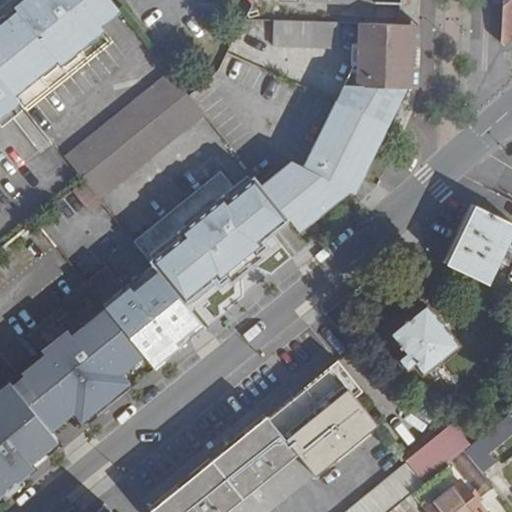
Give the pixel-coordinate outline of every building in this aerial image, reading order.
[(24,0),(15,8),(63,68),(107,33),(104,29),(122,15),(110,0),(24,0)] [(511,0),(503,0),(503,5),(501,46),(503,49),(511,40),(511,0)] [(0,24),(1,26),(0,26),(0,78),(17,100),(44,79),(46,81),(63,68),(15,8),(0,20),(0,24)] [(275,47),(339,49),(341,23),(276,21),(275,47)] [(361,23),(360,45),(359,66),(354,66),(337,101),(381,122),(398,88),(407,89),(408,89),(410,25),(361,23)] [(421,25),(410,25),(408,89),(418,89),(421,25)] [(189,96),(174,77),(112,127),(128,146),(189,96)] [(0,118),(20,103),(17,100),(0,78),(0,118)] [(407,89),(398,88),(381,122),(389,126),(407,89)] [(189,96),(128,146),(84,181),(99,199),(204,114),(189,96)] [(337,101),(329,118),(373,137),(381,122),(337,101)] [(304,168),(293,163),(262,186),(289,219),(294,225),(341,188),(346,190),(373,137),(329,118),(304,168)] [(389,126),(381,122),(373,137),(381,141),(389,126)] [(128,146),(112,127),(69,162),(84,181),(128,146)] [(381,141),(373,137),(346,190),(350,192),(354,195),(381,141)] [(219,172),(134,242),(149,261),(180,236),(178,232),(225,193),(228,197),(235,191),(219,172)] [(180,236),(149,261),(156,270),(183,304),(191,298),(209,283),(214,278),(219,285),(227,279),(259,253),(268,246),(263,239),(289,219),(262,186),(254,176),(235,191),(228,197),(225,193),(178,232),(180,236)] [(72,191),(90,213),(102,203),(99,199),(84,181),(72,191)] [(346,190),(341,188),(294,225),(299,232),(350,192),(346,190)] [(476,205),(463,199),(435,258),(449,264),(476,205)] [(511,222),(482,208),(476,205),(449,264),(488,283),(499,261),(509,266),(511,259),(511,250),(506,247),(511,234),(511,222)] [(262,257),(259,253),(227,279),(231,282),(262,257)] [(107,266),(86,283),(106,310),(144,356),(154,369),(180,348),(177,344),(200,325),(183,304),(156,270),(132,289),(128,285),(125,288),(107,266)] [(213,287),(209,283),(191,298),(194,302),(213,287)] [(459,346),(427,306),(393,334),(406,351),(397,358),(408,372),(417,365),(425,374),(459,346)] [(23,379),(13,387),(50,432),(72,414),(80,424),(125,386),(118,377),(144,356),(106,310),(69,339),(65,334),(41,353),(44,357),(21,376),(23,379)] [(338,360),(323,372),(371,431),(378,425),(355,398),(349,390),(356,383),(338,360)] [(268,511),(314,475),(316,476),(371,431),(323,372),(151,511),(152,511),(268,511)] [(356,383),(349,390),(355,398),(363,391),(356,383)] [(511,430),(504,420),(471,445),(466,450),(483,473),(495,464),(497,462),(490,453),(511,435),(511,430)] [(471,445),(451,421),(404,458),(408,462),(425,483),(448,465),(466,450),(471,445)] [(466,450),(448,465),(461,480),(477,502),(495,489),(483,473),(466,450)] [(408,462),(401,468),(418,488),(425,483),(408,462)] [(497,467),(495,464),(483,473),(495,489),(497,490),(505,483),(494,469),(497,467)] [(418,488),(401,468),(346,511),(389,511),(412,493),(418,488)] [(484,511),(477,502),(461,480),(424,509),(426,511),(484,511)] [(426,511),(424,509),(412,493),(389,511),(426,511)]
